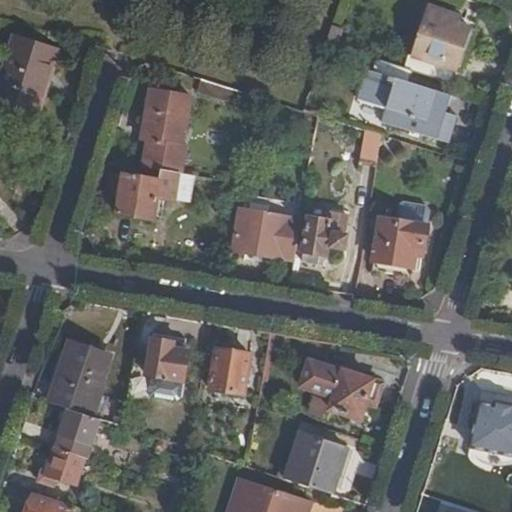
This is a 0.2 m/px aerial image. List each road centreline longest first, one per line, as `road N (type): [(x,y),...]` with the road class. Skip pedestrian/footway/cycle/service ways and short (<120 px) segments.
road 1 (residential): [(47,268),(446,337)]
road 2 (residential): [(116,52),(47,268)]
road 3 (residential): [(511,125),(446,337)]
road 4 (residential): [(446,337),(390,511)]
road 5 (residential): [(47,268),(0,417)]
